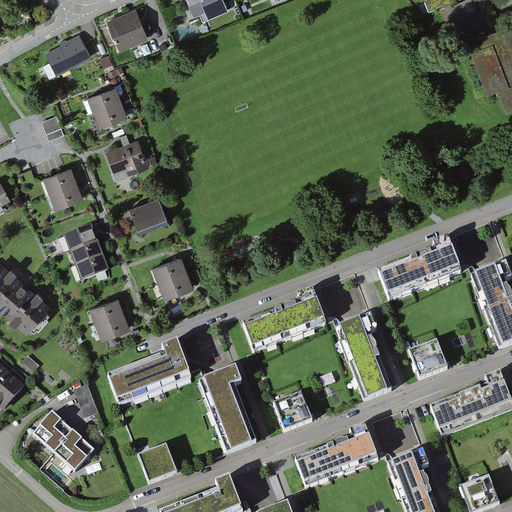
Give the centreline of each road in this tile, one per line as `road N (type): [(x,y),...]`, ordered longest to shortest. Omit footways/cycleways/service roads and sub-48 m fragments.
road 1 (residential): [(511,357),(114,511)]
road 2 (residential): [(511,202),(150,342)]
